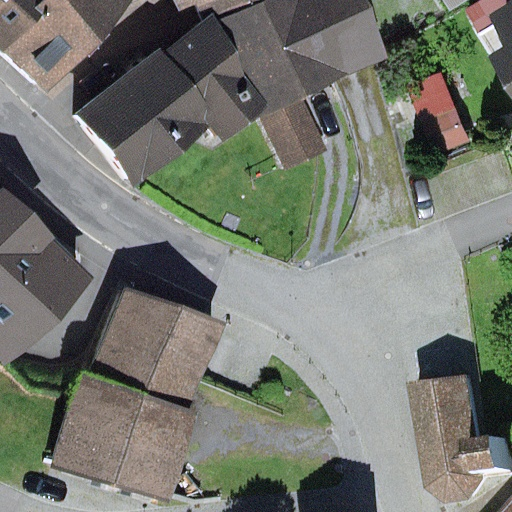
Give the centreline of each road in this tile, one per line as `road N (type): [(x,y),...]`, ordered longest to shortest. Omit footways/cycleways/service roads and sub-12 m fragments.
road 1 (residential): [(0,125),(132,232),(331,331)]
road 2 (residential): [(331,331),(395,269),(511,216)]
road 3 (residential): [(331,331),(358,362),(415,511)]
